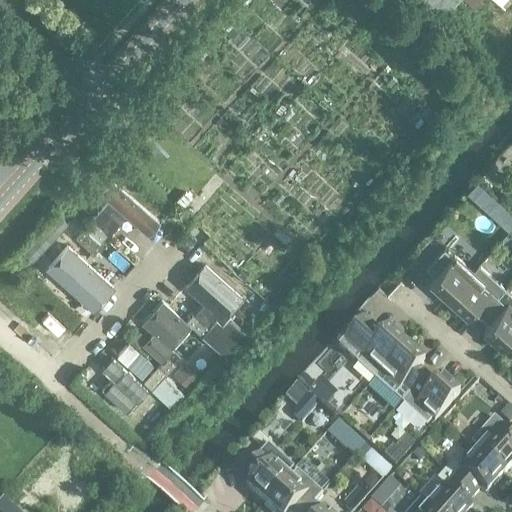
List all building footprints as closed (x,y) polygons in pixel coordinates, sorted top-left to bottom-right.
[(102,172),(58,222),(91,250),(124,214),(147,234),(159,220),(102,172)] [(51,221),(25,247),(33,255),(59,229),(51,221)] [(66,243),(45,266),(92,309),(113,286),(66,243)] [(429,281),(448,298),(473,270),(454,254),(452,256),(443,248),(426,268),(434,276),(429,281)] [(258,310),(205,263),(185,286),(203,301),(185,321),(220,353),(258,310)] [(479,316),(505,288),(478,265),(473,270),(448,298),(467,315),(472,309),(479,316)] [(502,346),(511,335),(511,295),(505,288),(479,316),(487,324),(482,329),(502,346)] [(220,353),(163,302),(144,322),(153,330),(141,343),(189,389),(220,353)] [(375,379),(405,346),(386,329),(381,334),(373,327),(347,355),(375,379)] [(143,375),(155,360),(129,338),(117,353),(143,375)] [(401,403),(427,375),(419,368),(424,362),(405,346),(375,379),(401,403)] [(114,358),(103,370),(111,378),(107,382),(109,384),(103,391),(126,412),(135,401),(137,402),(148,389),(114,358)] [(165,373),(154,386),(173,403),(184,390),(165,373)] [(435,382),(427,375),(401,403),(426,426),(432,420),(434,422),(459,394),(440,377),(435,382)] [(302,424),(318,405),(308,396),(291,415),(302,424)] [(511,410),(506,406),(498,415),(509,425),(511,421),(511,410)] [(477,449),(475,450),(503,475),(511,464),(511,434),(493,417),(470,443),(477,449)] [(341,442),(350,433),(339,423),(330,433),(341,442)] [(266,445),(259,454),(241,473),(250,481),(245,486),(264,503),(288,476),(287,475),(293,468),(276,453),(276,454),(266,445)] [(422,455),(416,449),(411,455),(417,461),(422,455)] [(486,494),(503,475),(475,450),(458,469),(453,465),(446,473),(473,497),(480,489),(486,494)] [(397,463),(400,460),(400,455),(396,451),(391,451),(388,455),(388,461),(392,464),(397,463)] [(290,477),(288,476),(264,503),(273,511),(304,511),(321,493),(296,471),(290,477)] [(366,511),(378,511),(388,502),(394,507),(412,488),(395,472),(362,508),(366,511)] [(466,505),(473,497),(446,473),(439,481),(444,485),(427,504),(436,511),(469,511),(472,510),(466,505)] [(356,506),(366,494),(358,487),(348,499),(356,506)] [(321,494),(321,493),(304,511),(328,511),(323,507),(321,509),(313,503),(321,494)] [(419,500),(408,511),(436,511),(427,504),(425,506),(419,500)]
